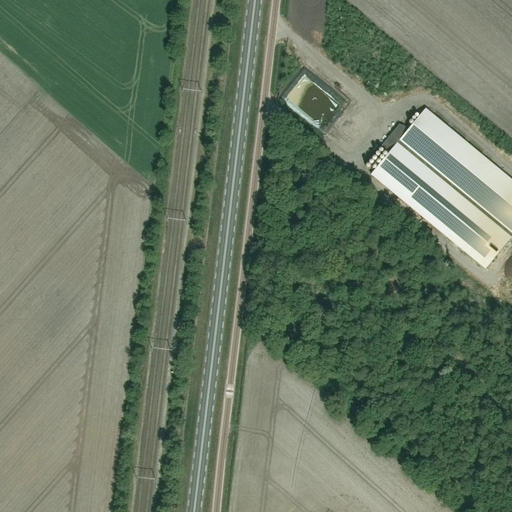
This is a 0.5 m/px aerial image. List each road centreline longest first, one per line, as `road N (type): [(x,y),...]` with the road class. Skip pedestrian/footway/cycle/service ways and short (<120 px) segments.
road 1 (primary): [(194,511),(255,0)]
road 2 (unclassified): [(215,511),(274,0)]
